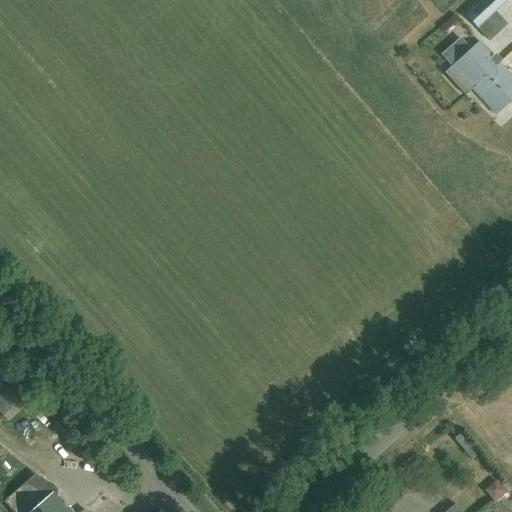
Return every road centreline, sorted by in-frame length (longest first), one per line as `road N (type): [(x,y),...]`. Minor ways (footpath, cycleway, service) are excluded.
road 1 (unclassified): [(193,511),(0,295)]
road 2 (unclassified): [(300,511),(511,326)]
